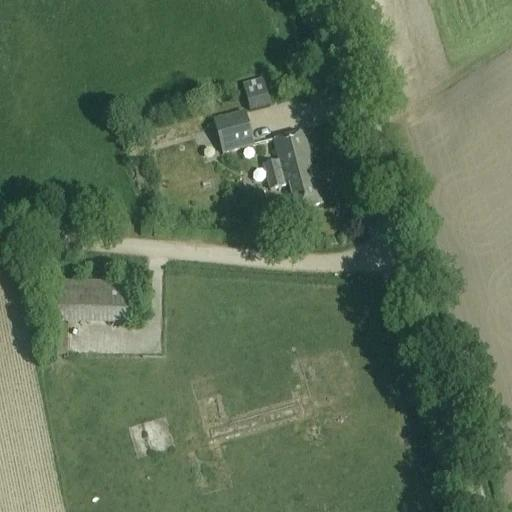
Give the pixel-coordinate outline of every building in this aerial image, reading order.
[(269,109),(261,82),(242,87),(249,114),(269,109)] [(245,116),(212,124),(221,158),(254,149),(245,116)] [(206,121),(192,124),(196,137),(209,133),(206,121)] [(188,123),(145,137),(150,151),(193,136),(188,123)] [(324,207),(306,135),(274,142),(279,164),(264,168),(270,194),(289,189),(296,214),(324,207)] [(279,197),(266,199),(269,211),(281,208),(279,197)] [(172,220),(157,219),(157,229),(171,230),(172,220)] [(49,285),(49,330),(130,330),(131,286),(49,285)]
